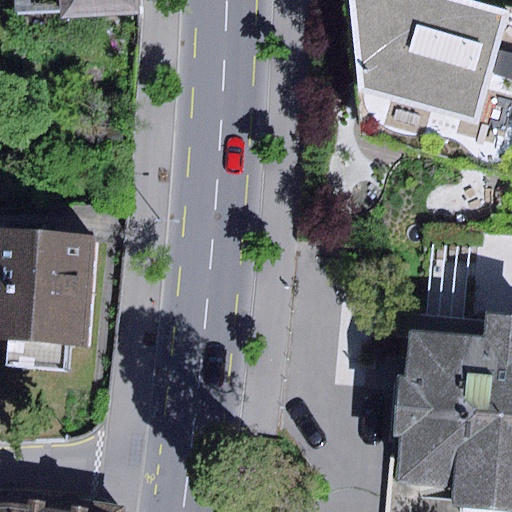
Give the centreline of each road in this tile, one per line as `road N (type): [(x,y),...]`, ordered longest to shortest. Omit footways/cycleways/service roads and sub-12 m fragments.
road 1 (primary): [(226,0),(189,461)]
road 2 (residential): [(189,461),(0,471)]
